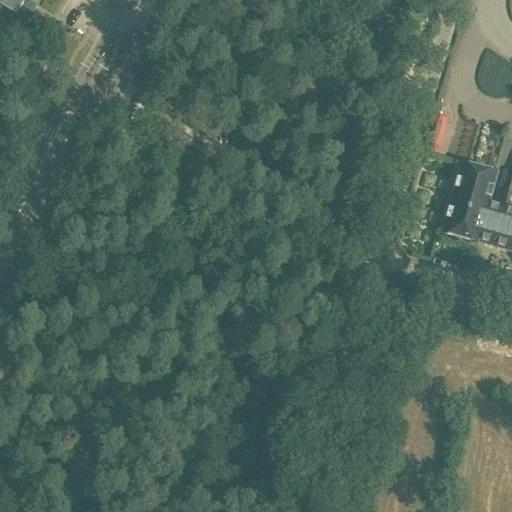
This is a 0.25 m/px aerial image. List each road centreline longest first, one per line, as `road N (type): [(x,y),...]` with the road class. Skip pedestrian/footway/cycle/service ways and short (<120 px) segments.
road 1 (unclassified): [(298,511),(439,0)]
road 2 (unknown): [(261,511),(286,383),(387,0)]
